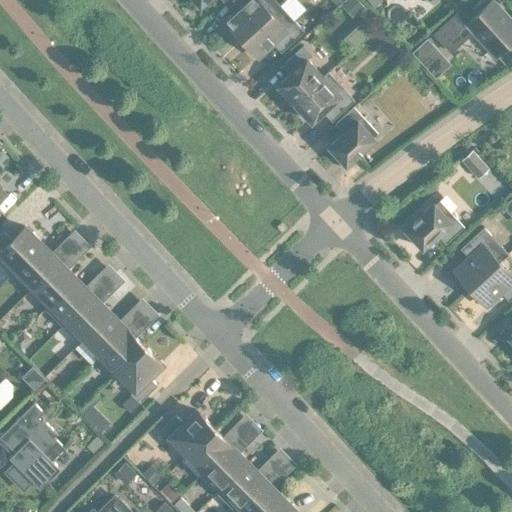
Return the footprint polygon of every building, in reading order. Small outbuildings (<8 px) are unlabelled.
[(226,22),(242,39),(280,5),(275,0),(232,0),(241,9),(226,22)] [(358,0),(347,0),(344,3),(356,16),(365,7),(358,0)] [(473,31),(496,56),(511,41),(511,23),(491,0),(469,21),(460,11),(434,34),(450,52),(473,31)] [(280,5),(242,39),(258,57),(272,43),(281,52),(304,31),(280,5)] [(382,26),(374,33),(377,37),(386,30),(382,26)] [(427,38),(412,52),(425,67),(441,53),(427,38)] [(278,85),(295,103),(328,72),(327,72),(323,76),(307,59),(312,55),(303,45),(281,65),(290,74),(278,85)] [(328,72),(295,103),(311,121),(323,111),(331,120),(353,100),(328,72)] [(375,139),(373,137),(378,133),(353,106),(335,123),(343,132),(329,146),(346,165),(375,139)] [(472,149),(461,160),(478,178),(489,168),(472,149)] [(437,234),(445,244),(464,227),(440,200),(435,204),(434,203),(405,229),(422,248),(437,234)] [(0,252),(16,269),(42,244),(25,226),(12,239),(3,230),(0,233),(0,252)] [(454,271),(470,288),(508,253),(483,227),(460,248),(469,257),(454,271)] [(12,275),(28,291),(68,252),(63,247),(54,255),(42,244),(16,269),(17,270),(12,275)] [(35,288),(50,303),(76,278),(65,266),(73,257),(68,252),(28,291),(30,293),(35,288)] [(511,258),(508,253),(470,288),(486,305),(500,292),(509,301),(511,297),(511,258)] [(63,326),(68,321),(67,320),(102,286),(97,281),(88,289),(76,278),(50,303),(45,308),(63,326)] [(67,320),(68,321),(84,337),(110,312),(98,300),(107,291),(102,286),(67,320)] [(84,337),(101,354),(136,320),(130,315),(122,323),(110,312),(84,337)] [(114,377),(119,372),(118,371),(144,346),(132,334),(141,325),(136,320),(101,354),(96,359),(114,377)] [(118,371),(119,372),(135,389),(130,394),(131,395),(139,402),(139,403),(157,385),(148,376),(161,363),(144,346),(118,371)] [(131,395),(122,404),(129,412),(139,402),(131,395)] [(33,402),(0,435),(0,437),(9,447),(10,445),(16,450),(12,455),(17,460),(6,472),(23,489),(34,478),(42,486),(60,469),(51,461),(64,448),(53,437),(57,434),(42,419),(41,420),(38,417),(43,412),(33,402)] [(89,402),(80,410),(101,431),(110,423),(89,402)] [(183,458),(188,453),(214,428),(196,410),(183,423),(175,414),(157,432),(183,458)] [(188,453),(205,470),(240,436),(234,430),(225,439),(214,428),(188,453)] [(97,435),(86,446),(94,453),(105,442),(97,435)] [(200,475),(217,492),(248,462),(236,450),(245,441),(240,436),(205,470),(200,475)] [(234,509),(239,504),(273,470),(268,464),(259,473),(248,462),(217,492),(234,509)] [(151,464),(142,473),(154,484),(162,476),(151,464)] [(239,504),(246,511),(264,511),(281,496),(270,484),(279,475),(273,470),(239,504)] [(168,482),(160,490),(171,502),(180,494),(168,482)] [(131,511),(114,495),(99,510),(100,511),(95,511),(92,509),(89,511),(131,511)] [(297,511),(281,496),(264,511),(297,511)] [(180,497),(173,504),(181,511),(184,511),(190,506),(180,497)] [(174,511),(164,502),(156,510),(157,511),(174,511)]
